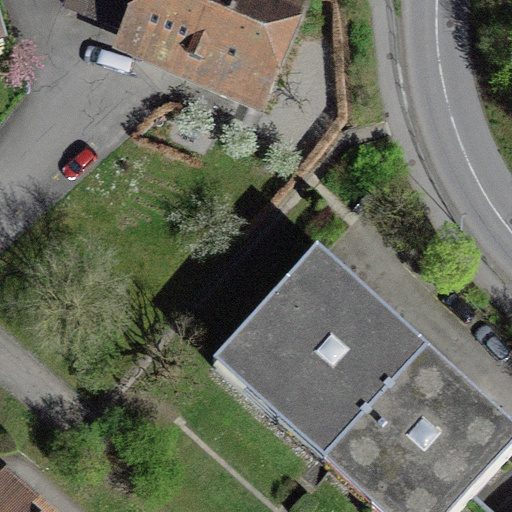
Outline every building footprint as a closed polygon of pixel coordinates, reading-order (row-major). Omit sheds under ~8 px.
[(0,0),(0,69),(25,61),(6,0),(0,0)] [(279,129),(329,0),(78,0),(71,20),(135,45),(125,70),(279,129)] [(217,364),(323,460),(422,351),(316,255),(217,364)] [(511,456),(511,432),(422,351),(323,460),(382,511),(460,511),(466,506),(511,456)] [(51,511),(17,482),(0,501),(0,511),(51,511)]
